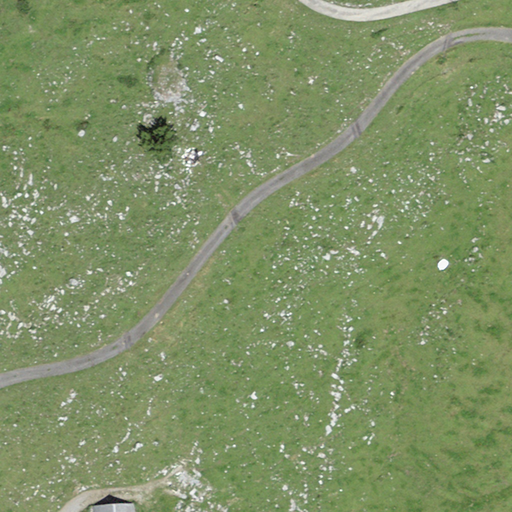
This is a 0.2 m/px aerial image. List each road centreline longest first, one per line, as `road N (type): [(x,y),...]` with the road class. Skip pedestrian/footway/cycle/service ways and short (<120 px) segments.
road 1 (track): [(0,382),(116,348),(146,324),(242,209),(354,132),(413,63),(464,36),(511,35)]
road 2 (track): [(435,0),(359,14),(309,0)]
